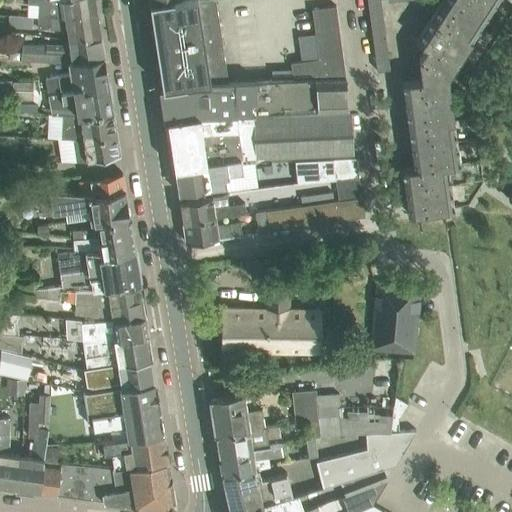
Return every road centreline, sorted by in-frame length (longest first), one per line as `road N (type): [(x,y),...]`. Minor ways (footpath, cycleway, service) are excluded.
road 1 (residential): [(166,257),(125,0)]
road 2 (residential): [(203,511),(166,257)]
road 3 (residential): [(423,432),(455,378),(442,270),(391,250),(380,224)]
road 4 (residential): [(380,224),(351,0)]
road 5 (residential): [(166,257),(380,224)]
